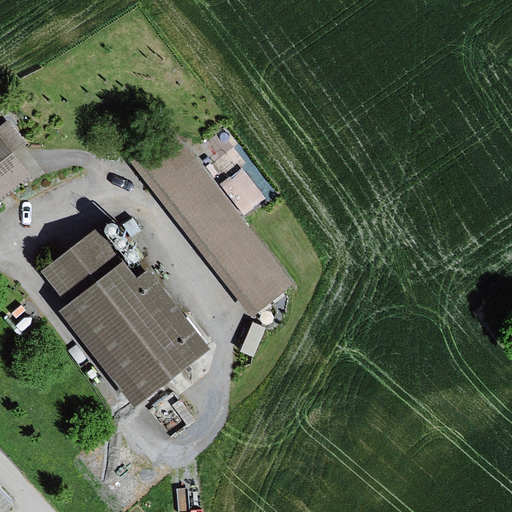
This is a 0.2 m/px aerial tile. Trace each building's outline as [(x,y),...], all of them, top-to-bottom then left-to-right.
[(7,118),(0,123),(0,130),(15,150),(25,142),(7,118)] [(169,127),(132,157),(256,312),(293,282),(169,127)] [(0,130),(0,201),(34,174),(15,150),(0,130)] [(246,216),(269,198),(244,167),(221,186),(246,216)] [(108,230),(111,232),(113,233),(116,233),(119,232),(121,231),(123,228),(123,226),(123,223),(122,221),(121,219),(119,217),(116,216),(113,217),(111,217),(109,219),(107,222),(106,225),(107,228),(108,230)] [(100,224),(45,267),(72,302),(61,310),(138,407),(214,346),(151,268),(141,276),(100,224)] [(120,244),(122,246),(125,247),(128,247),(130,246),(133,245),(134,242),(135,240),(135,237),(134,235),(132,233),(130,231),(127,230),(125,231),(122,231),(120,233),(118,236),(118,239),(118,242),(120,244)] [(131,259),(134,261),(136,262),(139,262),(142,261),(144,259),(146,257),(147,254),(146,252),(145,249),(144,247),(142,246),(139,245),(136,245),(134,246),(132,248),(130,251),(130,253),(130,256),(131,259)] [(254,321),(241,352),(254,357),(267,327),(254,321)] [(0,511),(4,511),(15,502),(0,486),(0,511)]
